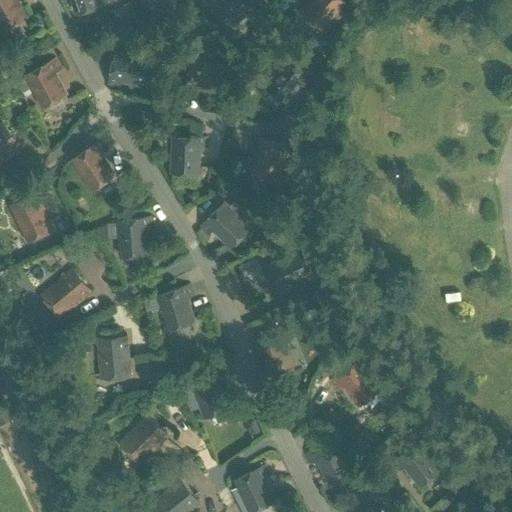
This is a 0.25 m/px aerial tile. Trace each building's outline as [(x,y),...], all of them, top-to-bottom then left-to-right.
[(0,0),(0,21),(4,30),(28,17),(18,0),(0,0)] [(101,0),(73,0),(78,13),(103,4),(101,0)] [(147,0),(156,10),(168,0),(147,0)] [(222,0),(215,9),(236,26),(246,13),(250,15),(256,7),(253,5),(256,0),(222,0)] [(313,0),(302,12),(322,30),(346,3),(342,0),(313,0)] [(412,54),(426,56),(429,27),(415,25),(412,54)] [(117,52),(109,85),(121,88),(122,81),(146,86),(152,60),(117,52)] [(290,58),(265,85),(285,102),(301,84),(307,89),(314,81),(290,58)] [(56,59),(27,74),(44,106),(67,94),(55,72),(62,69),(56,59)] [(193,60),(187,93),(198,95),(199,88),(223,93),(228,67),(193,60)] [(382,134),(403,134),(404,88),(383,88),(382,134)] [(78,92),(69,97),(73,104),(82,99),(78,92)] [(453,93),(452,137),(469,137),(470,93),(453,93)] [(4,124),(0,127),(0,162),(21,145),(4,124)] [(174,136),(173,172),(199,173),(200,149),(207,149),(208,138),(174,136)] [(261,139),(253,175),(279,180),(284,156),(291,158),(294,146),(261,139)] [(101,140),(73,159),(94,189),(115,174),(101,154),(107,150),(101,140)] [(388,225),(401,223),(392,176),(378,179),(388,225)] [(451,181),(447,199),(492,207),(495,189),(451,181)] [(36,193),(11,205),(29,241),(54,229),(36,193)] [(225,203),(201,226),(209,234),(214,229),(231,247),(250,228),(225,203)] [(119,222),(106,222),(107,239),(120,238),(122,256),(148,254),(146,229),(153,228),(152,217),(119,220),(119,222)] [(302,251),(269,266),(280,290),(302,279),(305,286),(316,281),(302,251)] [(327,284),(314,290),(318,298),(343,288),(328,254),(315,260),(323,278),(324,278),(327,284)] [(429,271),(433,291),(479,282),(476,262),(429,271)] [(73,269),(43,295),(60,316),(91,291),(73,269)] [(191,285),(159,294),(169,329),(195,321),(187,298),(194,296),(191,285)] [(156,296),(144,300),(148,311),(159,308),(156,296)] [(465,351),(509,333),(501,314),(457,333),(465,351)] [(26,315),(18,320),(31,341),(42,334),(34,321),(31,323),(26,315)] [(287,329),(256,342),(270,375),(294,365),(285,342),(291,339),(287,329)] [(127,336),(99,339),(102,379),(130,376),(127,336)] [(369,354),(332,380),(339,389),(345,385),(359,405),(381,390),(376,383),(385,376),(369,354)] [(225,372),(194,383),(205,417),(230,408),(222,385),(229,383),(225,372)] [(511,378),(497,392),(510,407),(511,405),(511,378)] [(5,404),(0,405),(0,424),(12,419),(5,404)] [(149,415),(121,444),(140,463),(169,435),(149,415)] [(337,438),(307,453),(312,464),(319,460),(330,482),(353,470),(337,438)] [(419,442),(393,462),(400,471),(405,467),(421,486),(442,470),(429,454),(435,449),(427,438),(420,443),(419,442)] [(266,465),(235,479),(250,511),(274,501),(264,479),(270,476),(266,465)] [(182,481),(151,506),(155,511),(187,511),(199,502),(182,481)] [(462,496),(442,506),(445,511),(458,511),(468,507),(462,496)]
